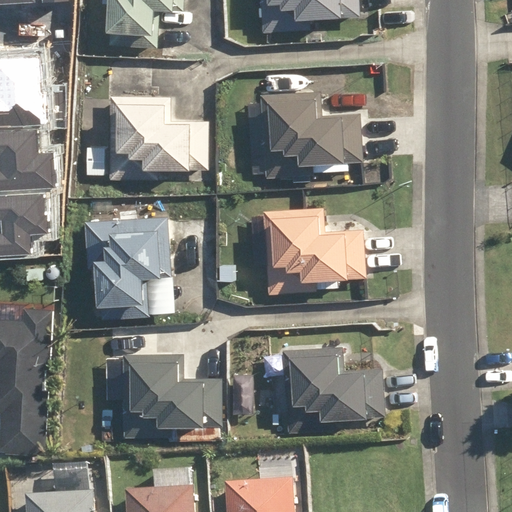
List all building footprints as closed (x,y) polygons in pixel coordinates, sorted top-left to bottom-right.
[(119,0),(118,40),(165,43),(166,30),(171,30),(172,8),(172,6),(191,7),(191,0),(119,0)] [(268,0),(270,29),(318,27),(317,15),(366,13),(365,0),(268,0)] [(105,34),(90,34),(90,48),(104,49),(105,34)] [(330,89),(270,92),(274,175),(321,172),(321,161),(369,158),(367,111),(331,113),(330,89)] [(179,95),(119,94),(118,178),(167,178),(166,166),(215,166),(215,119),(179,119),(179,95)] [(241,141),(225,139),(222,167),(238,169),(241,141)] [(334,205),(273,208),(277,291),(325,289),(324,277),(373,274),(371,227),(335,229),(334,205)] [(180,276),(177,215),(94,219),(96,267),(108,266),(111,315),(158,312),(156,277),(180,276)] [(51,452),(58,308),(30,307),(29,319),(0,317),(0,410),(8,410),(6,450),(51,452)] [(352,344),(291,347),(295,430),(343,427),(343,415),(391,413),(389,366),(353,367),(352,344)] [(191,351),(130,352),(132,435),(179,434),(179,422),(228,422),(227,374),(191,374),(191,351)] [(305,511),(304,482),(234,485),(235,511),(305,511)] [(206,511),(206,489),(136,493),(137,511),(206,511)] [(104,511),(104,494),(36,499),(36,511),(104,511)]
